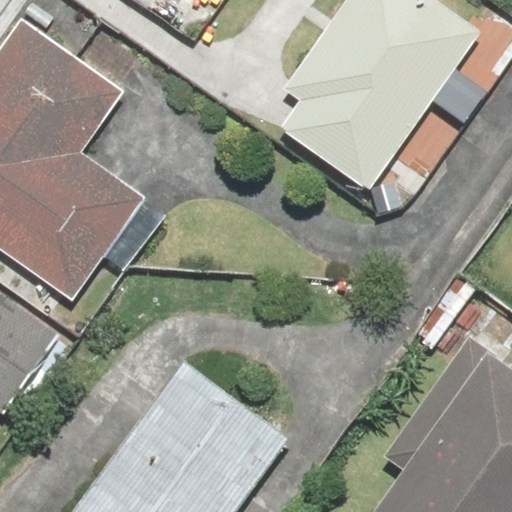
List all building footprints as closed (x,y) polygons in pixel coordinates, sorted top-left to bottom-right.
[(281,131),(371,194),(482,37),(430,0),(352,0),(285,94),(300,104),(281,131)] [(0,255),(72,307),(104,263),(127,280),(166,226),(79,163),(126,98),(25,25),(0,60),(0,255)] [(65,347),(0,303),(0,412),(15,422),(65,347)] [(511,511),(511,354),(494,342),(374,511),(511,511)] [(242,511),(292,445),(188,367),(79,511),(242,511)]
